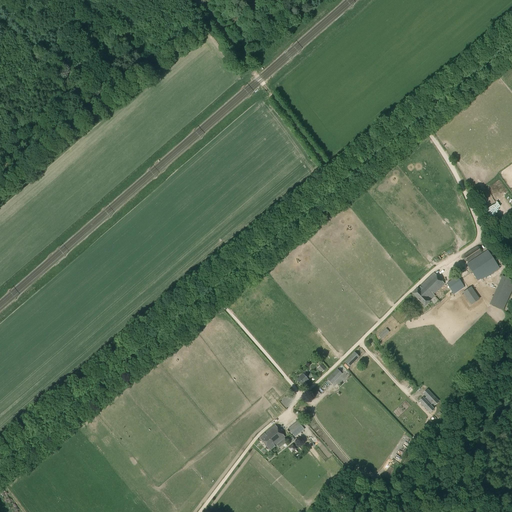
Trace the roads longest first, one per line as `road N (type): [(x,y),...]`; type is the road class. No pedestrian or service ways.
road 1 (secondary): [(0,463),(511,41)]
road 2 (track): [(198,511),(260,432),(434,268),(482,237)]
road 3 (track): [(210,290),(354,465),(371,475),(390,457)]
road 4 (track): [(198,0),(345,197)]
road 5 (track): [(511,397),(384,511)]
road 6 (track): [(482,237),(445,157),(404,108)]
road 7 (track): [(116,0),(0,97)]
